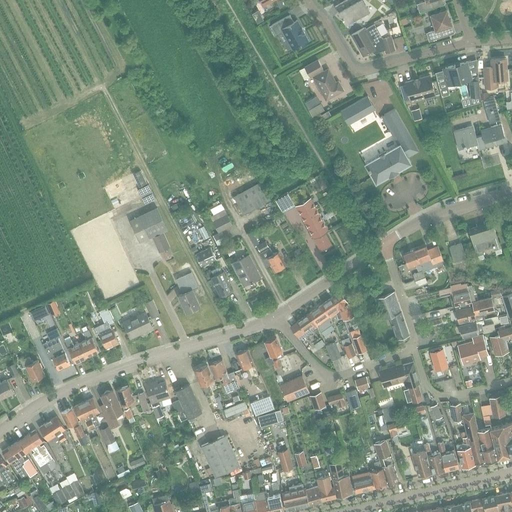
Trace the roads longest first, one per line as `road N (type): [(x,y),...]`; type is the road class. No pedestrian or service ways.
road 1 (residential): [(0,428),(99,376),(279,317)]
road 2 (residential): [(470,44),(357,71),(314,0)]
road 3 (residential): [(511,473),(340,511)]
road 4 (residential): [(279,317),(332,377),(416,348)]
road 5 (residential): [(385,243),(432,216),(511,191)]
road 6 (residential): [(416,348),(432,394),(457,396),(511,379)]
road 7 (residential): [(279,317),(385,243)]
